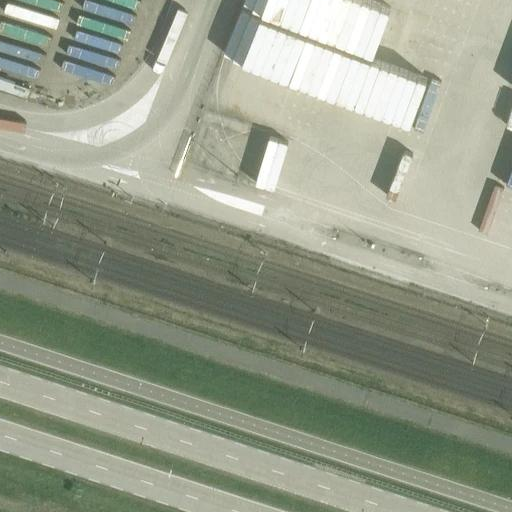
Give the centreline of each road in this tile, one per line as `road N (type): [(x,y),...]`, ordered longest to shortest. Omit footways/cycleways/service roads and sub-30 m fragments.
road 1 (secondary): [(415,511),(0,378)]
road 2 (secondary): [(0,436),(231,511)]
